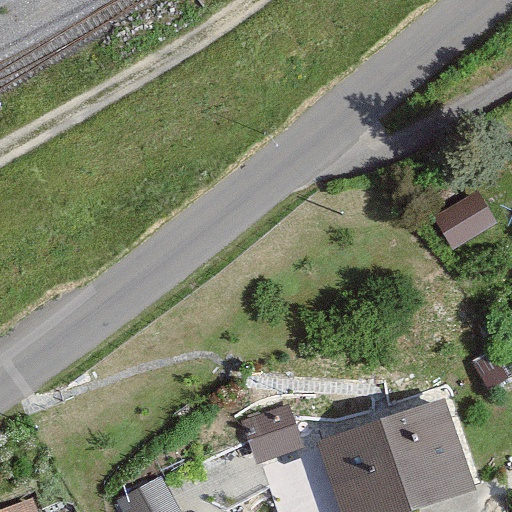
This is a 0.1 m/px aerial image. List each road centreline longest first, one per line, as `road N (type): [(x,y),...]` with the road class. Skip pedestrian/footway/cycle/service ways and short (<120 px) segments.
road 1 (unclassified): [(499,0),(0,383)]
road 2 (track): [(272,0),(247,22),(0,161)]
